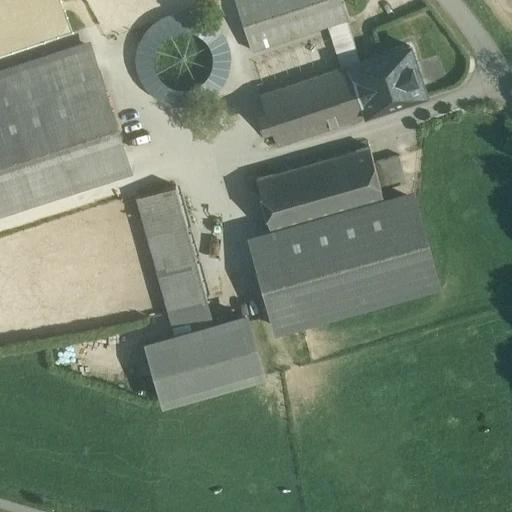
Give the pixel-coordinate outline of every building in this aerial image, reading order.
[(343,0),(235,0),(252,50),(350,18),(343,0)] [(193,97),(191,87),(233,80),(224,23),(200,27),(198,13),(134,23),(148,104),(193,97)] [(348,25),(330,31),(342,67),(261,94),(277,144),(379,110),(378,107),(361,64),(348,25)] [(88,45),(0,73),(0,209),(128,168),(88,45)] [(405,50),(361,64),(378,107),(419,93),(405,50)] [(370,146),(257,178),(272,232),(384,200),(381,189),(374,162),(370,146)] [(399,155),(374,162),(381,189),(406,181),(399,155)] [(176,185),(137,196),(169,312),(208,301),(176,185)] [(384,200),(272,232),(273,237),(254,243),(278,327),(437,283),(413,198),(386,206),(384,200)] [(208,301),(169,312),(176,335),(214,324),(208,301)] [(176,335),(149,343),(165,401),(261,373),(245,315),(214,324),(176,335)]
